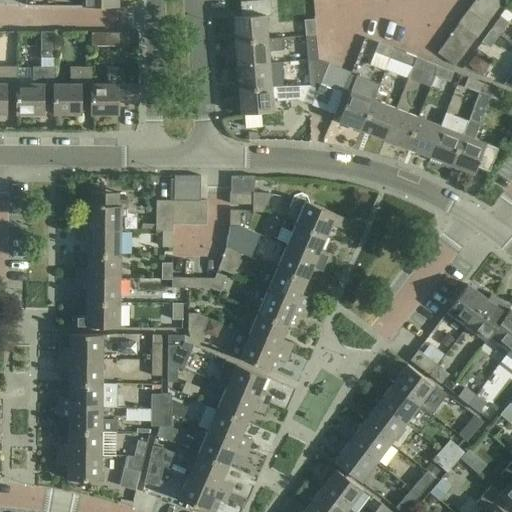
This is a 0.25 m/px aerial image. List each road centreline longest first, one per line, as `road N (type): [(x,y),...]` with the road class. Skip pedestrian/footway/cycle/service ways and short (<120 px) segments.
road 1 (residential): [(478,219),(368,171),(207,158)]
road 2 (unknown): [(368,171),(308,342)]
road 3 (residential): [(207,158),(194,0)]
road 4 (residential): [(152,157),(153,0)]
road 5 (residential): [(152,157),(0,157)]
road 6 (residential): [(390,325),(478,219)]
